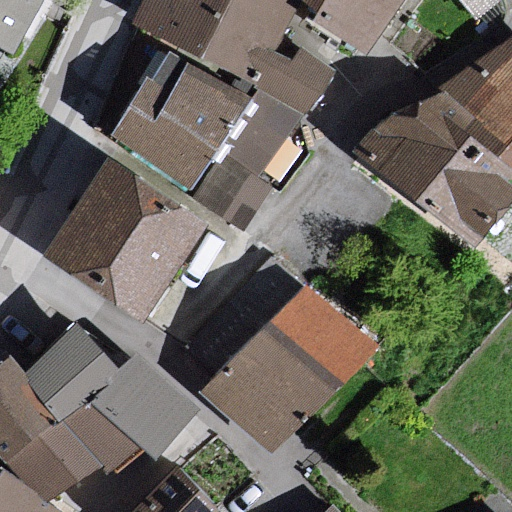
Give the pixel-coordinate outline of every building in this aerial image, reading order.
[(0,0),(0,44),(18,54),(48,0),(0,0)] [(111,140),(246,218),(327,78),(283,53),(301,22),(262,0),(144,0),(126,32),(162,53),(111,140)] [(308,0),(376,40),(400,0),(308,0)] [(511,32),(440,77),(383,167),(486,240),(511,206),(511,32)] [(41,251),(145,322),(211,227),(100,160),(41,251)] [(209,395),(276,455),(375,345),(308,286),(209,395)] [(0,511),(75,511),(81,504),(151,447),(159,455),(194,410),(133,357),(110,374),(65,323),(0,367),(0,511)] [(213,511),(170,471),(130,511),(213,511)]
